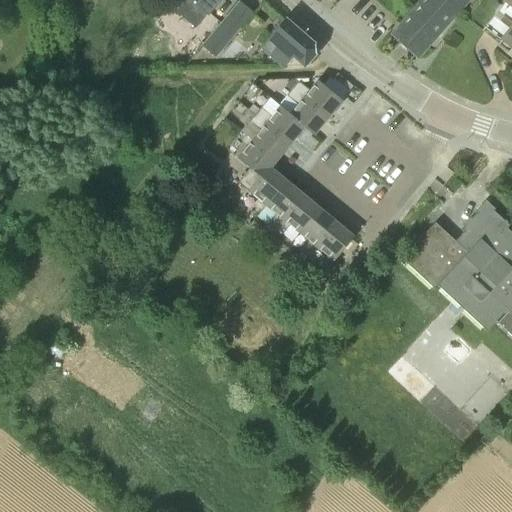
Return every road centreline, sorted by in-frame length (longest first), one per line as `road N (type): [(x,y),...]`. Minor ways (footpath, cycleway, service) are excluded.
road 1 (residential): [(511,137),(401,93),(285,0)]
road 2 (unknown): [(132,60),(269,57),(316,48),(326,34)]
